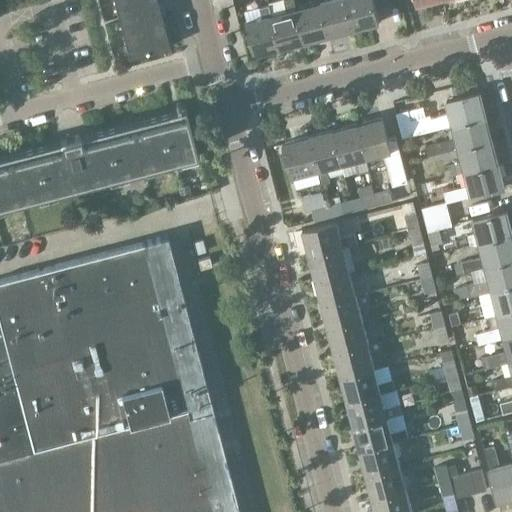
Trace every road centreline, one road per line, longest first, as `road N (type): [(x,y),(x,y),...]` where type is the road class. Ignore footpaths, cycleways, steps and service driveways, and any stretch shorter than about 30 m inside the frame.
road 1 (residential): [(332,511),(227,107)]
road 2 (residential): [(227,107),(502,36)]
